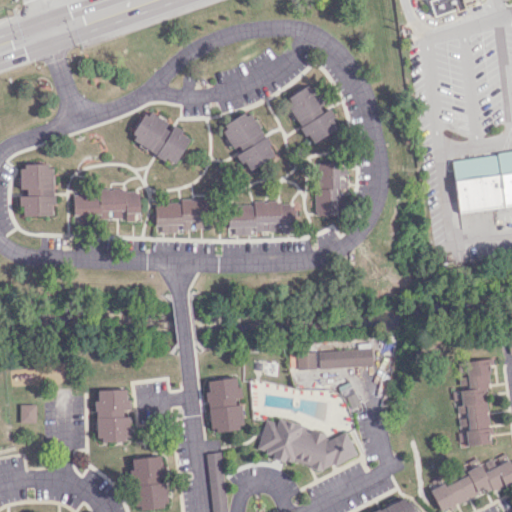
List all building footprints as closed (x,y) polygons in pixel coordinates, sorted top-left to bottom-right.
[(427,0),(433,16),(453,9),(456,10),(463,8),(462,5),(474,1),(473,0),(427,0)] [(339,126),(327,105),(325,106),(311,82),(283,99),(309,143),(339,126)] [(189,136),(168,125),(170,123),(145,109),(128,139),(174,164),(189,136)] [(273,156),(250,111),(221,126),(244,171),(273,156)] [(511,150),(449,159),(457,214),(511,205),(511,150)] [(315,215),(341,214),(341,194),(346,194),(345,162),(314,163),(315,215)] [(50,215),(49,205),(53,205),(52,164),(18,165),(18,189),(25,189),(25,195),(17,195),(18,205),(21,205),(22,215),(50,215)] [(72,216),(122,215),(123,221),(132,221),(132,212),(138,212),(137,189),(97,190),(97,193),(71,194),(72,216)] [(207,228),(207,200),(153,200),(153,225),(159,225),(159,232),(177,232),(177,228),(207,228)] [(227,205),(227,227),(232,227),(232,234),(250,234),(250,231),(277,230),(277,232),(291,232),(291,203),(278,203),(278,200),(251,200),(251,205),(227,205)] [(317,367),(371,365),(370,347),(316,350),(317,367)] [(295,369),(314,368),(313,351),(295,352),(295,369)] [(463,361),(466,389),(458,390),(459,404),(454,405),(459,445),(490,442),(484,393),(489,392),(486,371),(492,370),(490,357),(463,361)] [(205,380),(207,390),(204,391),(209,431),(242,427),(239,400),(240,400),(238,385),(235,385),(234,377),(205,380)] [(360,410),(351,385),(341,389),(350,413),(360,410)] [(94,389),(95,441),(128,440),(127,416),(122,416),(122,409),(127,409),(126,389),(94,389)] [(35,422),(34,403),(18,403),(19,423),(35,422)] [(354,456),(345,432),(326,439),(324,433),(312,430),(303,433),(305,426),(278,418),(271,421),(264,418),(255,449),(269,453),(270,458),(284,462),(289,460),(319,469),(354,456)] [(203,453),(211,511),(214,511),(227,510),(219,451),(203,453)] [(129,458),(134,508),(167,505),(164,478),(162,478),(160,455),(129,458)] [(511,479),(511,467),(508,459),(493,465),(491,459),(481,463),(464,470),(467,475),(444,485),(443,483),(429,489),(438,511),(511,479)] [(413,511),(407,497),(371,511),(413,511)]
